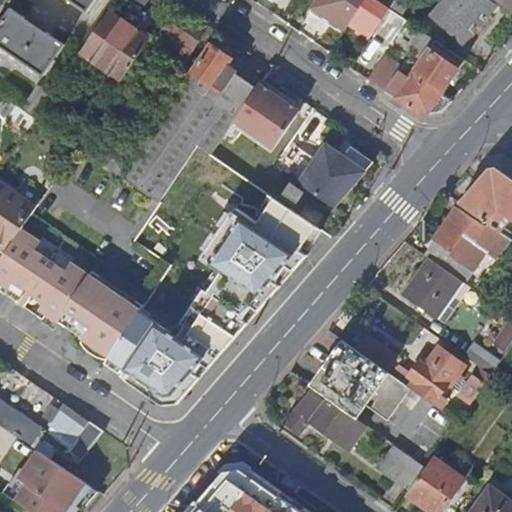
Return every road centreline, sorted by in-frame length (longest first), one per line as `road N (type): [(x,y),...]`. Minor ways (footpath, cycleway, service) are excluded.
road 1 (secondary): [(218,411),(441,158)]
road 2 (residential): [(209,0),(441,158)]
road 3 (unclassified): [(0,334),(179,456)]
road 4 (residential): [(218,411),(360,511)]
